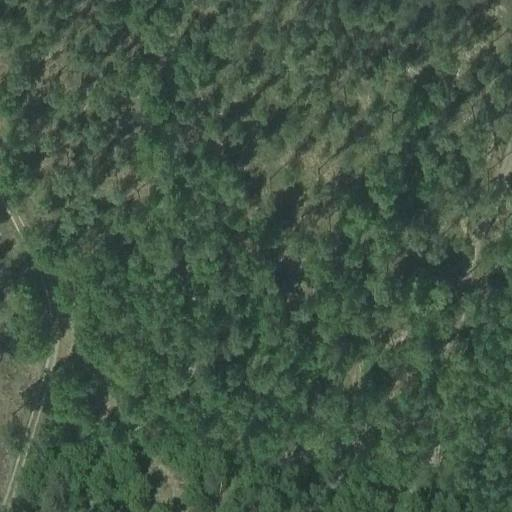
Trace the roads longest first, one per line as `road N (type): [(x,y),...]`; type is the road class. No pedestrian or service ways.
road 1 (unknown): [(291,511),(341,484),(360,454),(371,407),(364,363),(467,242),(480,84),(510,0)]
road 2 (track): [(511,146),(443,326),(431,408),(388,511)]
road 3 (track): [(0,499),(38,357),(42,293),(0,216)]
road 4 (track): [(42,293),(119,432)]
